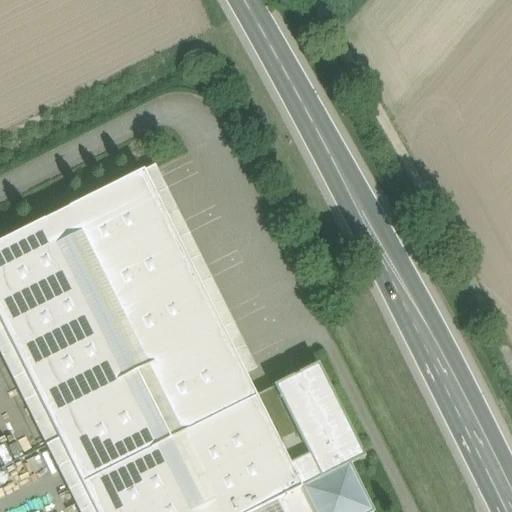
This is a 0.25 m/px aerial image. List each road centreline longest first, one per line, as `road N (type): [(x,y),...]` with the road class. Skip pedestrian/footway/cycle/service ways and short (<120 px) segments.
road 1 (secondary): [(243,0),(309,112),(510,511)]
road 2 (track): [(511,364),(314,0)]
